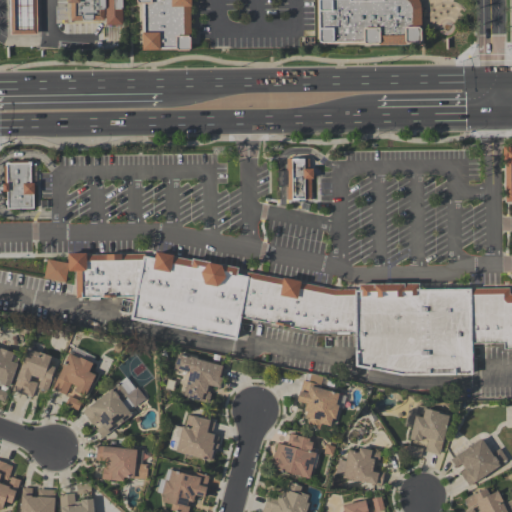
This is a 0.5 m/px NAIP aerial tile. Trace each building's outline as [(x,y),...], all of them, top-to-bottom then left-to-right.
[(12,0),(13,35),(39,35),(38,0),(12,0)] [(72,0),(73,22),(107,21),(106,0),(72,0)] [(137,0),(138,51),(190,50),(189,0),(137,0)] [(316,0),(318,40),(323,44),(425,45),(425,29),(423,23),(423,7),(420,1),(419,0),(316,0)] [(502,146),(511,146),(511,201),(504,202),(505,164),(502,164),(502,146)] [(308,159),(286,159),(286,171),(277,171),(277,187),(286,187),(287,201),(311,200),(311,179),(312,179),(312,169),(308,169),(308,159)] [(5,161),(30,161),(30,182),(34,182),(34,208),(7,208),(7,191),(2,191),(2,183),(5,183),(5,161)] [(511,294),(509,294),(509,288),(418,290),(418,283),(358,284),(358,290),(333,289),(299,282),(280,277),(246,271),(246,276),(236,275),(236,267),(190,258),(190,261),(171,256),(171,253),(154,250),(153,257),(143,256),(144,253),(84,255),(83,252),(64,252),(64,263),(53,262),(50,264),(46,273),(50,277),(60,280),(65,279),(66,271),(73,270),(74,297),(80,297),(133,297),(127,319),(233,341),(238,316),(315,332),(354,331),(355,366),(402,375),(472,374),(471,344),(504,343),(504,348),(511,348),(511,294)] [(9,387),(0,383),(0,348),(13,353),(10,362),(17,364),(9,387)] [(12,391),(27,349),(38,354),(39,353),(51,357),(47,365),(54,368),(46,391),(44,390),(42,391),(39,390),(39,388),(37,388),(40,379),(33,377),(31,381),(36,383),(31,398),(12,391)] [(52,390),(68,354),(79,359),(79,358),(92,363),(88,372),(94,375),(85,396),(74,391),(76,387),(70,385),(65,396),(52,390)] [(224,367),(221,379),(222,379),(219,389),(211,386),(209,394),(211,394),(208,403),(182,396),(189,373),(173,369),(177,354),(189,358),(189,356),(196,358),(196,360),(224,367)] [(296,401),(301,381),(304,382),(306,374),(327,379),(324,391),(346,396),(342,409),(337,408),(334,420),(331,419),(329,427),(320,424),(319,430),(306,427),(308,418),(304,418),(306,412),(303,411),(305,404),(296,401)] [(131,415),(101,438),(95,430),(100,426),(97,422),(92,426),(81,412),(118,383),(127,394),(119,401),(131,415)] [(68,397),(64,405),(77,411),(81,402),(68,397)] [(449,416),(439,455),(424,451),(427,441),(421,440),(421,441),(419,441),(419,442),(409,439),(414,416),(422,418),(424,409),(438,412),(438,414),(449,416)] [(174,452),(181,426),(184,427),(187,415),(214,422),(211,435),(218,437),(216,444),(218,444),(215,453),(214,453),(212,462),(174,452)] [(169,448),(176,449),(179,426),(172,426),(169,448)] [(309,479),(274,470),(276,462),(272,460),(277,444),(286,446),(289,434),(316,441),(313,453),(315,454),(317,455),(314,467),(312,467),(309,479)] [(450,460),(481,439),(491,454),(499,449),(507,461),(468,487),(459,473),(464,470),(460,465),(455,468),(450,460)] [(101,480),(102,468),(104,469),(104,463),(95,462),(96,446),(136,450),(134,464),(147,465),(146,480),(122,478),(122,482),(101,480)] [(422,449),(420,458),(406,455),(408,446),(422,449)] [(381,486),(341,478),(342,475),(335,474),(337,460),(345,461),(347,450),(357,452),(358,448),(380,452),(378,463),(376,463),(375,470),(384,471),(381,486)] [(0,461),(12,466),(9,477),(19,481),(11,504),(4,502),(1,510),(0,509),(0,461)] [(203,498),(194,495),(192,503),(190,502),(187,511),(176,511),(169,510),(171,505),(162,502),(164,495),(156,493),(160,479),(164,480),(166,470),(192,476),(193,473),(208,477),(203,498)] [(261,511),(267,497),(275,500),(278,493),(282,494),(283,489),(286,490),(286,488),(286,487),(287,485),(288,484),(289,483),(301,487),(299,493),(308,496),(305,503),(308,504),(305,511),(261,511)] [(54,491),(52,511),(19,511),(21,488),(31,489),(31,497),(36,498),(37,490),(54,491)] [(505,511),(465,511),(472,508),(474,511),(479,511),(476,505),(467,509),(463,500),(474,494),(475,494),(485,489),(488,495),(496,491),(502,503),(505,511)] [(93,511),(59,511),(58,495),(73,494),(74,502),(80,502),(80,501),(92,499),(93,511)] [(373,511),(371,499),(380,497),(383,511),(378,511),(373,511)] [(342,511),(342,506),(364,501),(367,511),(342,511)]
